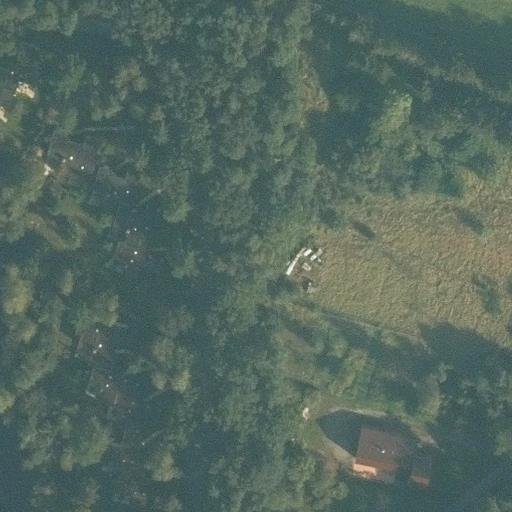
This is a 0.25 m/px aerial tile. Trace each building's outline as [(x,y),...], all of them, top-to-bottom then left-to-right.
[(397,76),(325,38),(317,55),(328,60),(322,71),(341,81),(347,71),(354,74),(356,71),(390,89),(397,76)] [(0,104),(11,108),(19,80),(35,85),(40,68),(28,65),(33,47),(20,43),(15,62),(9,60),(7,68),(0,66),(0,104)] [(415,85),(400,78),(394,89),(409,97),(415,85)] [(314,83),(290,82),(289,103),(301,103),(299,137),(311,138),(312,116),(318,116),(318,105),(334,105),(334,90),(314,89),(314,83)] [(53,130),(47,154),(61,157),(57,173),(69,176),(67,182),(78,185),(81,171),(96,174),(93,188),(107,191),(103,208),(115,211),(112,223),(127,227),(124,241),(118,239),(114,253),(125,255),(121,274),(137,279),(141,266),(159,271),(162,258),(142,253),(146,238),(154,239),(156,229),(151,228),(153,219),(156,220),(159,208),(146,205),(144,211),(131,208),(132,204),(133,204),(136,194),(131,193),(133,184),(136,185),(139,173),(126,169),(125,176),(111,172),(112,167),(103,165),(104,160),(93,157),(94,151),(82,148),(83,142),(66,138),(67,133),(53,130)] [(77,321),(75,332),(80,333),(77,344),(92,348),(88,361),(93,363),(90,377),(101,380),(96,399),(123,406),(119,424),(125,426),(120,445),(110,442),(106,458),(122,462),(114,490),(132,494),(129,507),(143,510),(149,486),(143,484),(151,453),(134,449),(139,429),(136,429),(139,416),(156,420),(159,409),(140,404),(144,388),(137,386),(138,383),(119,378),(122,363),(115,362),(117,355),(110,353),(115,337),(111,336),(114,323),(109,322),(111,313),(96,309),(92,325),(77,321)] [(427,483),(433,455),(426,453),(429,436),(360,422),(353,457),(395,465),(393,477),(427,483)] [(291,489),(293,454),(273,453),(271,488),(291,489)]
